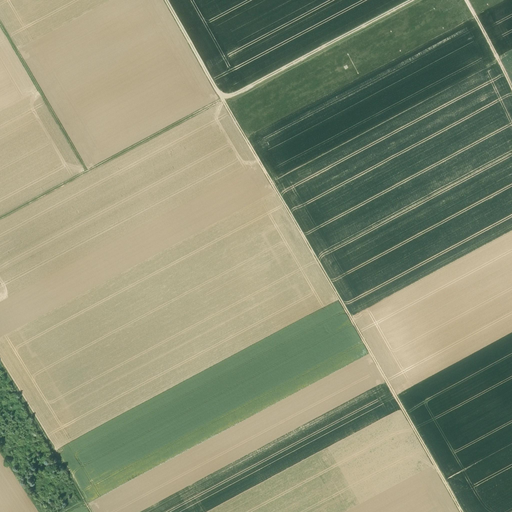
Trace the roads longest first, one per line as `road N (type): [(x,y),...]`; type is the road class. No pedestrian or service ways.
road 1 (track): [(165,0),(461,511)]
road 2 (track): [(412,0),(0,217)]
road 3 (track): [(0,361),(90,511)]
road 4 (track): [(85,171),(0,23)]
